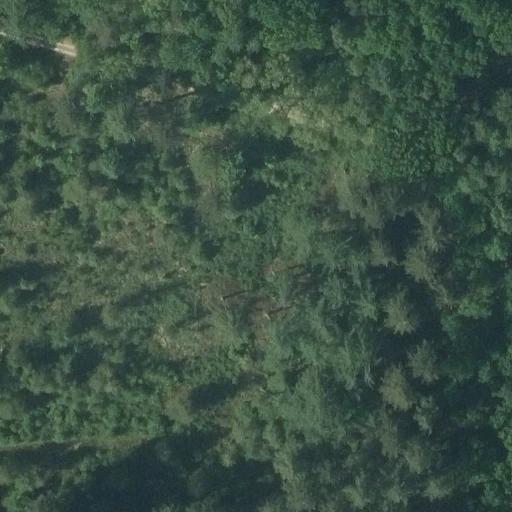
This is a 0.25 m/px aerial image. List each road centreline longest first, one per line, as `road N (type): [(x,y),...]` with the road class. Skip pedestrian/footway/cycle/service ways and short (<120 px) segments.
road 1 (track): [(511,174),(0,29)]
road 2 (track): [(438,511),(422,461),(437,379),(444,236),(416,151),(419,130),(431,113),(511,61)]
